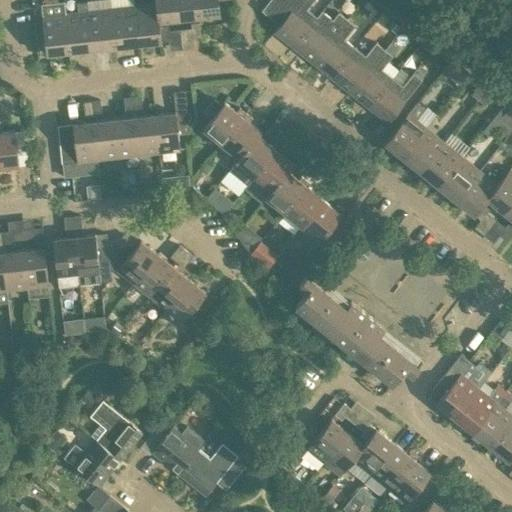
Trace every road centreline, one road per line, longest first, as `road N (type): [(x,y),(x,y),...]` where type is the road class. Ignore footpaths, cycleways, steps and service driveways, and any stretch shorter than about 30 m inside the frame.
road 1 (residential): [(509,279),(362,158),(353,134),(272,72),(242,63),(45,91)]
road 2 (residential): [(511,497),(405,408),(509,279)]
road 3 (residential): [(32,205),(163,200),(225,257)]
road 4 (residential): [(32,205),(56,171),(45,91)]
